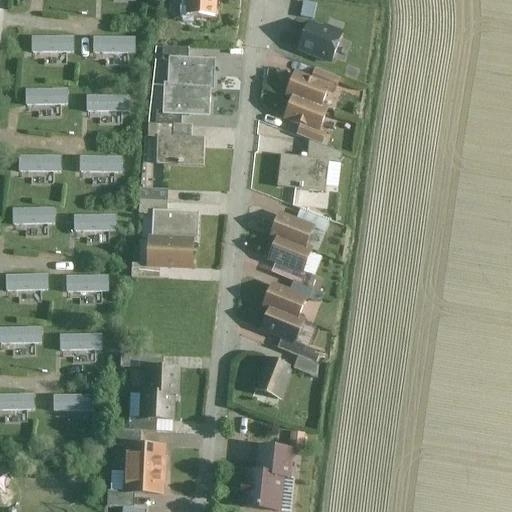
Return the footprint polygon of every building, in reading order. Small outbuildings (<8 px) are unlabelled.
[(222,0),(195,0),(194,18),(221,19),(222,0)] [(308,19),(297,49),(334,63),(346,33),(308,19)] [(78,36),(31,36),(31,54),(78,54),(78,36)] [(140,37),(93,38),(93,56),(140,55),(140,37)] [(169,41),(168,68),(221,70),(222,42),(169,41)] [(302,58),(293,80),(330,95),(339,72),(302,58)] [(164,69),(163,96),(216,98),(217,70),(164,69)] [(298,82),(289,105),(326,120),(335,97),(298,82)] [(72,89),(25,89),(25,107),(72,107),(72,89)] [(134,95),(87,96),(87,114),(135,113),(134,95)] [(158,121),(157,149),(210,150),(211,123),(158,121)] [(337,147),(284,137),(278,167),(331,177),(337,147)] [(66,155),(19,156),(19,174),(66,173),(66,155)] [(126,156),(79,157),(79,175),(126,174),(126,156)] [(285,201),(276,224),(314,238),(323,216),(285,201)] [(59,208),(12,209),(12,227),(59,227),(59,208)] [(151,210),(150,238),(203,239),(204,211),(151,210)] [(121,215),(74,215),(74,233),(121,233),(121,215)] [(281,226),(272,248),(310,263),(319,240),(281,226)] [(145,238),(145,266),(198,267),(199,239),(145,238)] [(278,272),(269,295),(306,310),(315,287),(278,272)] [(51,275),(4,275),(4,293),(52,293),(51,275)] [(113,276),(66,277),(66,295),(114,294),(113,276)] [(274,297),(265,320),(302,334),(311,312),(274,297)] [(45,327),(0,327),(0,345),(45,345),(45,327)] [(107,334),(59,334),(60,353),(107,352),(107,334)] [(284,391),(295,359),(266,348),(254,381),(284,391)] [(297,358),(295,370),(317,373),(318,362),(297,358)] [(181,370),(139,365),(136,388),(178,393),(181,370)] [(176,415),(178,393),(136,388),(134,412),(176,415)] [(38,394),(0,394),(0,412),(39,412),(38,394)] [(98,395),(51,395),(51,413),(98,413),(98,395)] [(264,437),(262,469),(298,472),(301,440),(264,437)] [(170,450),(133,448),(132,468),(169,470),(170,450)] [(168,494),(169,470),(132,468),(131,493),(168,494)] [(252,469),(249,502),(286,505),(288,472),(252,469)]
